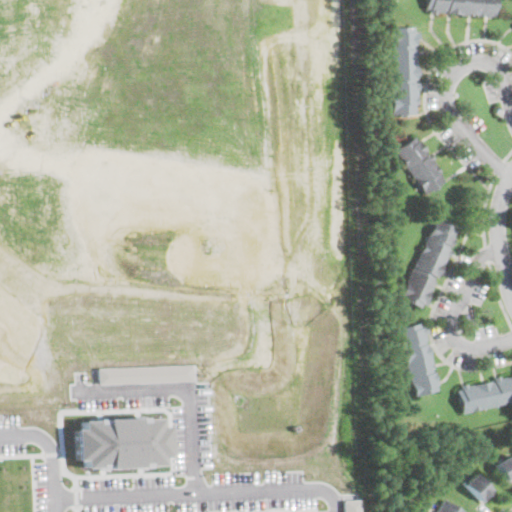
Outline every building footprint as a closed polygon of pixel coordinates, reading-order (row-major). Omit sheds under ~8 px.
[(495,0),(425,0),(425,11),(494,15),(495,0)] [(388,26),(389,114),(416,113),(415,26),(388,26)] [(422,194),(444,180),(417,135),(395,148),(422,194)] [(400,299),(425,308),(456,227),(431,217),(400,299)] [(398,327),(411,395),(436,390),(423,322),(398,327)] [(97,366),(97,383),(190,380),(190,363),(97,366)] [(511,401),(511,373),(455,385),(460,412),(511,401)] [(71,427),(73,459),(80,459),(80,467),(159,465),(158,456),(166,456),(164,425),(156,425),(156,417),(79,419),(79,427),(71,427)] [(491,463),(503,481),(511,475),(511,455),(509,458),(507,453),(491,463)] [(483,502),(493,491),(475,473),(464,484),(483,502)] [(339,499),(339,511),(356,511),(356,498),(339,499)] [(462,511),(443,499),(434,511),(462,511)]
